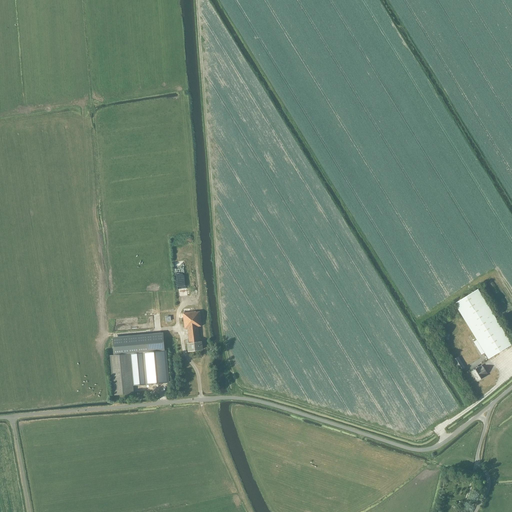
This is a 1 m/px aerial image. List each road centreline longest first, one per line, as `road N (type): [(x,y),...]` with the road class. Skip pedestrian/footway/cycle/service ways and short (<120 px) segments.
road 1 (unclassified): [(511,388),(425,450),(230,398)]
road 2 (unclassified): [(11,417),(230,398)]
road 3 (track): [(251,511),(201,400)]
